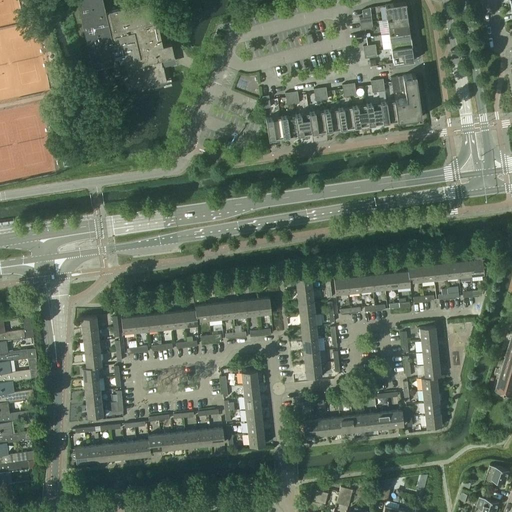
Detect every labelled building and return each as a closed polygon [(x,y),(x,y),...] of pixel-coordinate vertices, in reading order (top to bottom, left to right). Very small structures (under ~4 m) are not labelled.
[(124,81),(126,89),(137,86),(138,88),(149,85),(149,84),(166,80),(162,65),(160,60),(174,57),(171,44),(162,46),(157,24),(153,24),(148,1),(111,10),(108,0),(76,0),(92,68),(112,64),(115,78),(119,77),(120,82),(124,81)] [(384,5),(387,19),(407,16),(406,7),(405,7),(405,3),(405,2),(384,5)] [(387,19),(389,34),(409,30),(408,21),(407,21),(407,18),(407,16),(387,19)] [(359,23),(360,29),(373,28),(372,21),(359,23)] [(389,34),(391,48),(411,45),(410,35),(409,35),(409,32),(410,32),(409,30),(389,34)] [(363,45),(364,52),(376,50),(375,44),(363,45)] [(391,48),(393,62),(413,60),(413,61),(414,60),(412,49),(411,49),(411,46),(412,46),(411,45),(391,48)] [(364,52),(364,58),(377,56),(376,50),(364,52)] [(405,98),(394,100),(397,120),(398,120),(398,119),(417,117),(421,117),(420,110),(421,110),(419,97),(418,97),(417,92),(418,92),(416,79),(415,73),(411,74),(402,75),(404,91),(405,98)] [(393,92),(404,91),(402,75),(390,77),(393,92)] [(376,79),(378,91),(384,90),(383,78),(376,79)] [(370,80),(372,92),(378,91),(376,79),(370,80)] [(348,83),(350,95),(356,95),(354,82),(348,83)] [(342,84),(343,96),(350,95),(348,83),(342,84)] [(319,87),(321,100),(327,99),(325,86),(319,87)] [(313,88),(315,100),(321,100),(319,87),(313,88)] [(284,92),(286,105),(292,104),(291,91),(284,92)] [(291,91),(292,104),(299,103),(297,91),(291,91)] [(262,96),(264,108),(270,107),(268,95),(262,96)] [(394,100),(379,102),(383,123),(384,122),(384,121),(387,121),(387,122),(397,120),(394,100)] [(379,102),(365,104),(368,125),(370,124),(373,123),(373,124),(383,123),(379,102)] [(365,104),(351,106),(354,127),(356,126),(355,126),(359,125),(359,126),(368,125),(365,104)] [(351,106),(337,108),(340,129),(341,129),(341,128),(344,127),(345,128),(354,127),(351,106)] [(337,108),(322,110),(326,131),(327,131),(327,130),(330,129),(330,130),(340,129),(337,108)] [(322,110),(308,112),(311,133),(313,133),(313,132),(316,131),(316,132),(326,131),(322,110)] [(308,112),(294,114),(297,135),(298,135),(298,134),(302,133),(302,134),(311,133),(308,112)] [(294,114),(280,116),(283,137),(284,137),(284,136),(287,135),(288,136),(297,135),(294,114)] [(265,118),(268,139),(270,139),(270,138),(273,138),(283,137),(280,116),(265,118)] [(469,259),(471,274),(483,273),(482,258),(469,259)] [(457,260),(458,276),(471,274),(469,259),(457,260)] [(444,262),(446,277),(458,276),(457,260),(444,262)] [(432,263),(434,278),(446,277),(444,262),(432,263)] [(420,264),(421,280),(434,278),(432,263),(420,264)] [(407,266),(407,270),(408,270),(409,281),(421,280),(420,264),(407,266)] [(395,271),(397,286),(410,285),(409,281),(408,270),(407,270),(395,271)] [(383,272),(385,288),(397,286),(395,271),(383,272)] [(371,274),(372,289),(385,288),(383,272),(371,274)] [(358,275),(360,290),(372,289),(371,274),(358,275)] [(346,276),(348,292),(360,290),(358,275),(346,276)] [(295,278),(296,290),(312,289),(311,276),(295,278)] [(333,278),(335,293),(348,292),(346,276),(333,278)] [(296,290),(298,302),(313,301),(312,289),(296,290)] [(256,298),(258,313),(270,312),(269,297),(256,298)] [(244,299),(246,315),(258,313),(256,298),(244,299)] [(232,301),(233,316),(246,315),(244,299),(232,301)] [(219,302),(221,317),(233,316),(232,301),(219,302)] [(298,302),(299,315),(314,313),(313,301),(298,302)] [(207,303),(209,319),(221,317),(219,302),(207,303)] [(194,305),(195,309),(196,320),(209,319),(207,303),(194,305)] [(183,310),(184,325),(197,324),(196,320),(195,309),(183,310)] [(170,311),(172,327),(184,325),(183,310),(170,311)] [(158,313),(160,328),(172,327),(170,311),(158,313)] [(146,314),(147,329),(160,328),(158,313),(146,314)] [(299,315),(300,327),(316,326),(314,313),(299,315)] [(133,315),(135,331),(147,329),(146,314),(133,315)] [(80,317),(82,329),(97,328),(96,315),(80,317)] [(121,317),(122,332),(135,331),(133,315),(121,317)] [(1,320),(0,319),(0,340),(4,340),(25,337),(33,336),(32,327),(24,328),(3,331),(1,320)] [(419,327),(420,339),(436,338),(434,325),(419,327)] [(300,327),(302,339),(317,338),(316,326),(300,327)] [(82,329),(83,342),(99,340),(97,328),(82,329)] [(511,336),(496,390),(511,394),(511,336)] [(302,339),(303,352),(318,350),(317,338),(302,339)] [(420,339),(422,352),(437,350),(436,338),(420,339)] [(0,361),(7,360),(28,357),(36,356),(35,347),(27,348),(6,351),(4,340),(0,340),(0,361)] [(83,342),(84,354),(100,352),(99,340),(83,342)] [(303,352),(304,364),(320,363),(318,350),(303,352)] [(422,352),(423,364),(438,362),(437,350),(422,352)] [(84,354),(86,366),(97,365),(101,365),(100,352),(84,354)] [(0,379),(0,381),(10,380),(31,377),(29,368),(8,371),(7,360),(0,361),(0,379)] [(423,364),(424,376),(436,375),(440,375),(438,362),(423,364)] [(304,364),(306,377),(321,375),(320,363),(304,364)] [(82,367),(83,379),(99,378),(97,365),(86,366),(82,367)] [(241,371),(242,384),(257,382),(256,369),(241,371)] [(420,376),(422,389),(437,387),(436,375),(424,376),(420,376)] [(83,379),(84,392),(100,390),(99,378),(83,379)] [(0,381),(0,393),(2,393),(3,401),(3,402),(5,401),(34,397),(32,388),(11,391),(10,380),(0,381)] [(242,384),(243,396),(259,394),(257,382),(242,384)] [(422,389),(423,401),(438,400),(437,387),(422,389)] [(84,392),(86,404),(101,402),(100,390),(84,392)] [(243,396),(245,408),(260,407),(259,394),(243,396)] [(423,401),(424,414),(440,412),(438,400),(423,401)] [(3,401),(0,401),(0,422),(8,421),(29,418),(28,409),(7,412),(5,401),(3,402),(3,401)] [(86,404),(87,417),(103,415),(101,402),(86,404)] [(245,408),(246,421),(261,419),(260,407),(245,408)] [(389,411),(390,426),(403,425),(401,409),(389,411)] [(376,412),(378,427),(390,426),(389,411),(376,412)] [(364,413),(366,429),(378,427),(376,412),(364,413)] [(424,414),(426,426),(441,425),(440,412),(424,414)] [(352,415),(353,430),(366,429),(364,413),(352,415)] [(339,416),(341,431),(353,430),(352,415),(339,416)] [(327,417),(329,433),(341,431),(339,416),(327,417)] [(315,419),(316,434),(329,433),(327,417),(315,419)] [(246,421),(247,433),(263,431),(261,419),(246,421)] [(302,420),(304,435),(316,434),(315,419),(302,420)] [(0,434),(1,442),(1,443),(4,442),(39,437),(38,428),(10,433),(8,421),(0,422),(0,434)] [(209,428),(211,443),(224,442),(222,427),(209,428)] [(197,429),(199,445),(211,443),(209,428),(197,429)] [(185,431),(186,446),(199,445),(197,429),(185,431)] [(172,432),(174,447),(186,446),(185,431),(172,432)] [(247,433),(249,446),(264,444),(263,431),(247,433)] [(160,433),(162,449),(174,447),(172,432),(160,433)] [(147,435),(148,439),(149,450),(150,450),(162,449),(160,433),(147,435)] [(134,440),(135,456),(150,454),(150,450),(149,450),(148,439),(134,440)] [(123,441),(125,457),(135,456),(134,440),(123,441)] [(111,443),(113,458),(125,457),(123,441),(111,443)] [(1,442),(0,442),(0,463),(28,459),(26,451),(5,454),(4,442),(1,443),(1,442)] [(99,444),(100,459),(113,458),(111,443),(99,444)] [(86,445),(88,461),(100,459),(99,444),(86,445)] [(74,447),(75,462),(88,461),(86,445),(74,447)] [(0,463),(0,483),(9,483),(8,471),(29,468),(28,459),(0,463)] [(492,478),(505,483),(510,469),(490,463),(496,465),(492,478)] [(336,503),(342,504),(346,488),(340,486),(336,503)] [(374,497),(380,499),(383,487),(377,486),(374,497)] [(380,499),(386,500),(389,488),(383,487),(380,499)] [(342,504),(348,506),(352,489),(346,488),(342,504)] [(313,500),(324,503),(326,497),(314,494),(313,500)] [(481,511),(495,511),(499,500),(480,494),(480,495),(486,497),(481,511)] [(382,511),(396,511),(398,508),(399,503),(386,500),(385,505),(384,505),(382,511)]
